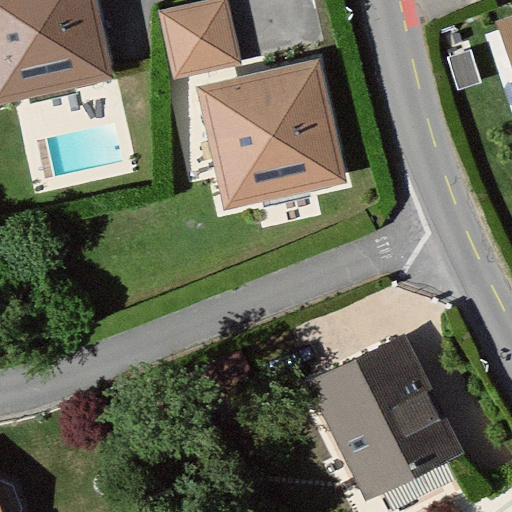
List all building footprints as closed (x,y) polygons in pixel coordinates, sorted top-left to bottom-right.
[(95,0),(0,0),(0,101),(113,75),(95,0)] [(228,0),(203,0),(158,10),(174,79),(243,63),(228,0)] [(511,10),(495,17),(511,63),(511,10)] [(320,56),(197,84),(225,207),(348,180),(320,56)] [(407,330),(309,378),(369,498),(466,450),(407,330)]
